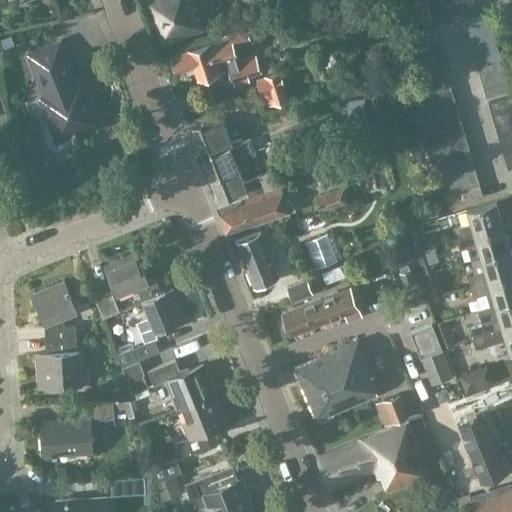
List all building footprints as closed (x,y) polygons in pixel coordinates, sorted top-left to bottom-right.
[(141,0),(159,46),(203,29),(191,0),(141,0)] [(450,17),(450,8),(449,0),(432,0),(433,21),(450,17)] [(449,0),(450,8),(473,2),(472,0),(449,0)] [(467,30),(490,23),(487,12),(464,19),(467,30)] [(467,30),(470,41),(493,34),(490,23),(467,30)] [(228,37),(171,56),(176,72),(186,68),(188,72),(195,70),(197,78),(218,71),(216,63),(227,59),(228,63),(227,64),(234,85),(247,80),(245,76),(259,71),(254,56),(236,62),(235,57),(236,57),(232,45),(249,40),(245,28),(227,34),(228,37)] [(407,35),(409,48),(436,40),(433,28),(407,35)] [(493,34),(470,41),(473,52),(496,45),(493,34)] [(59,39),(27,52),(43,93),(38,95),(53,133),(70,127),(73,136),(76,135),(75,131),(89,126),(91,125),(93,123),(94,121),(95,119),(95,117),(95,114),(85,89),(80,91),(59,39)] [(436,40),(409,48),(411,60),(440,52),(436,40)] [(473,52),(476,63),(500,56),(496,45),(473,52)] [(443,64),(440,52),(411,60),(413,73),(443,64)] [(476,63),(480,74),(503,67),(500,56),(476,63)] [(447,75),(443,64),(413,73),(416,85),(447,75)] [(483,85),(506,78),(503,67),(480,74),(483,85)] [(265,105),(287,98),(280,72),(258,78),(265,105)] [(450,87),(447,75),(416,85),(418,97),(450,87)] [(509,89),(506,78),(483,85),(486,96),(509,89)] [(454,99),(450,87),(418,97),(420,109),(454,99)] [(491,113),(511,106),(511,97),(511,95),(488,102),(491,113)] [(457,111),(454,99),(420,109),(422,122),(457,111)] [(511,118),(511,106),(491,113),(494,124),(511,118)] [(461,123),(457,111),(422,122),(424,134),(461,123)] [(189,129),(199,154),(228,143),(218,118),(189,129)] [(511,118),(494,124),(497,135),(511,130),(511,118)] [(464,135),(461,123),(424,134),(426,146),(464,135)] [(511,142),(511,130),(497,135),(501,146),(511,142)] [(468,146),(464,135),(426,146),(428,158),(468,146)] [(228,143),(199,154),(209,178),(237,167),(235,161),(244,158),(244,159),(256,154),(249,138),(241,141),(240,139),(228,143)] [(511,154),(511,142),(501,146),(504,157),(511,154)] [(471,158),(468,146),(428,158),(430,171),(471,158)] [(475,170),(471,158),(430,171),(432,183),(475,170)] [(243,181),(237,167),(209,178),(218,202),(246,191),(248,195),(275,185),(270,171),(243,181)] [(478,183),(475,170),(432,183),(434,196),(444,193),(478,183)] [(478,183),(444,193),(448,206),(482,196),(478,183)] [(280,186),(216,207),(225,233),(295,209),(292,201),(286,204),(280,186)] [(320,211),(349,203),(343,186),(315,195),(320,211)] [(453,228),(456,238),(503,224),(496,200),(466,209),(470,223),(453,228)] [(407,234),(419,230),(414,215),(402,219),(407,234)] [(466,247),(470,260),(510,248),(503,224),(456,238),(459,249),(466,247)] [(253,285),(277,275),(260,231),(235,241),(253,285)] [(331,231),(304,242),(314,268),(341,258),(331,231)] [(467,276),(470,286),(511,273),(511,254),(510,248),(470,260),(474,273),(467,276)] [(135,285),(138,293),(157,285),(154,277),(147,279),(135,250),(104,263),(117,293),(135,285)] [(404,285),(416,281),(411,267),(399,271),(404,285)] [(486,293),(490,306),(511,299),(511,273),(470,286),(474,297),(486,293)] [(307,279),(286,287),(291,300),(311,292),(307,279)] [(44,315),(45,338),(75,336),(74,324),(58,325),(55,318),(75,310),(63,280),(34,291),(44,315)] [(143,301),(150,316),(139,320),(147,341),(117,353),(122,366),(138,360),(158,351),(154,339),(157,338),(154,331),(156,330),(185,318),(173,288),(161,293),(157,285),(138,293),(142,302),(143,301)] [(349,286),(337,290),(281,311),(290,334),(345,313),(348,320),(360,315),(349,286)] [(93,297),(97,307),(101,318),(119,311),(115,300),(110,290),(93,297)] [(511,325),(511,299),(490,306),(493,315),(489,321),(482,323),(485,334),(511,325)] [(431,322),(409,331),(420,357),(441,348),(431,322)] [(511,325),(485,334),(472,338),(475,349),(505,340),(510,354),(511,352),(511,325)] [(76,348),(75,336),(45,338),(46,351),(36,352),(38,385),(56,384),(57,391),(71,391),(70,383),(80,382),(78,348),(76,348)] [(357,339),(351,342),(294,367),(316,418),(376,392),(369,376),(373,375),(357,339)] [(441,348),(420,357),(430,383),(452,375),(441,348)] [(166,379),(178,408),(215,393),(203,363),(181,372),(175,359),(148,370),(153,384),(166,379)] [(138,360),(122,366),(133,393),(147,387),(142,374),(143,373),(138,360)] [(486,365),(459,376),(465,392),(492,382),(486,365)] [(124,388),(112,388),(112,399),(124,399),(124,388)] [(227,422),(215,393),(178,408),(189,436),(176,441),(182,456),(209,445),(204,432),(227,422)] [(398,393),(383,399),(393,421),(407,415),(398,393)] [(130,399),(113,401),(113,409),(125,408),(128,417),(134,416),(130,399)] [(90,419),(114,418),(113,409),(113,401),(77,403),(78,419),(42,421),(44,453),(92,450),(90,419)] [(482,414),(457,423),(481,483),(505,473),(482,414)] [(408,421),(317,457),(329,487),(378,468),(388,493),(430,477),(408,421)] [(181,471),(176,458),(148,469),(151,476),(153,482),(174,474),(181,471)] [(148,468),(140,470),(142,476),(143,476),(151,476),(148,469),(148,468)] [(203,493),(210,511),(237,511),(251,507),(240,478),(217,487),(211,473),(184,483),(190,498),(203,493)] [(174,474),(153,482),(152,482),(160,500),(181,491),(174,474)] [(113,493),(144,491),(143,476),(142,476),(112,478),(113,493)] [(509,511),(504,492),(492,496),(497,511),(509,511)] [(109,511),(108,495),(57,499),(57,511),(109,511)] [(484,511),(497,511),(492,496),(481,499),(484,511)] [(472,511),(484,511),(481,499),(470,503),(472,511)]
